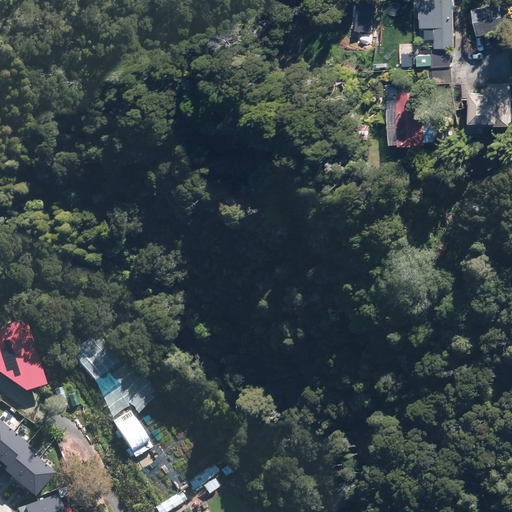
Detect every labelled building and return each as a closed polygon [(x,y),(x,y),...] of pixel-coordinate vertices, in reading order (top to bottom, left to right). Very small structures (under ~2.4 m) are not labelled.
[(454,46),(452,0),(431,0),(432,25),(437,24),(438,47),(454,46)] [(511,1),(476,9),(481,33),(511,26),(511,1)] [(449,49),(433,50),(434,65),(450,64),(449,49)] [(510,122),(510,83),(491,83),(491,89),(485,88),(485,95),(473,95),(473,122),(510,122)] [(422,92),(400,93),(403,142),(425,141),(422,92)] [(9,325),(0,319),(0,355),(4,358),(15,341),(4,333),(9,325)] [(38,401),(16,386),(9,398),(30,412),(38,401)] [(63,386),(54,388),(59,407),(68,405),(66,397),(63,386)] [(74,392),(66,397),(73,408),(81,402),(74,392)] [(0,421),(0,466),(27,489),(46,466),(21,445),(24,441),(0,421)] [(29,511),(30,511),(29,511),(63,511),(54,489),(17,503),(20,511),(29,511)]
